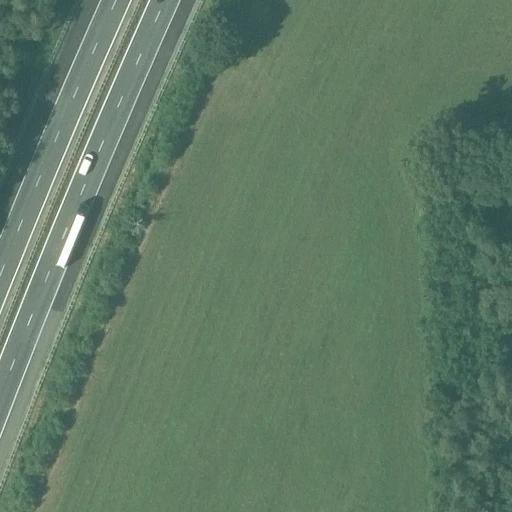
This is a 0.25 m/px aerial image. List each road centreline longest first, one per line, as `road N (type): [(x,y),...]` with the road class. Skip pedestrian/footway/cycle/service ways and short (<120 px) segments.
road 1 (motorway): [(0,403),(167,0)]
road 2 (motorway): [(118,0),(0,282)]
